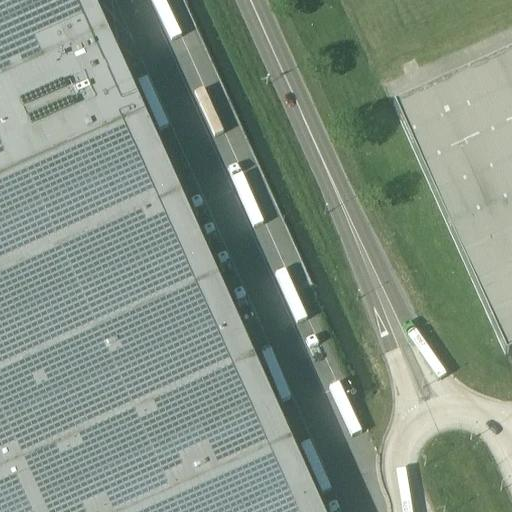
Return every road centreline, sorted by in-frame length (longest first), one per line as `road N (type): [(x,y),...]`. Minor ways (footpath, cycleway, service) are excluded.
road 1 (secondary): [(249,0),(371,278)]
road 2 (secondary): [(450,407),(407,325),(371,278)]
road 3 (secondary): [(371,278),(414,422)]
